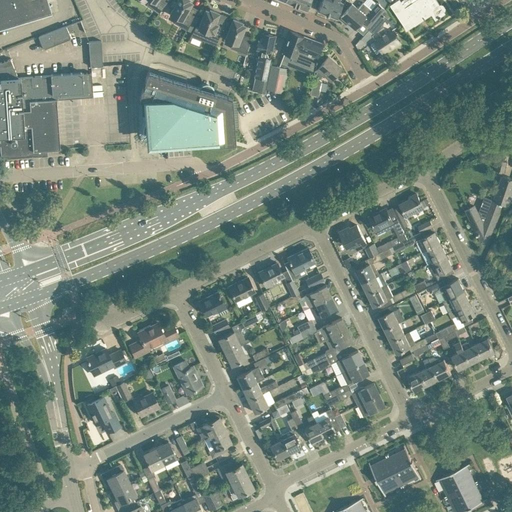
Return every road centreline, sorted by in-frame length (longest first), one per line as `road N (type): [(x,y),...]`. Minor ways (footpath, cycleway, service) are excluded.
road 1 (secondary): [(511,21),(259,172),(25,269)]
road 2 (secondary): [(33,294),(288,183),(511,46)]
road 3 (unclassified): [(0,177),(189,163),(203,175),(367,88)]
road 4 (residential): [(411,418),(314,222)]
road 5 (residential): [(511,348),(423,166)]
road 6 (residential): [(272,486),(411,418)]
road 7 (residential): [(86,462),(224,392)]
road 8 (residential): [(367,88),(342,42),(249,0)]
road 9 (residential): [(177,291),(314,222)]
road 10 (unclassified): [(367,88),(483,13)]
road 11 (residential): [(314,222),(423,166)]
